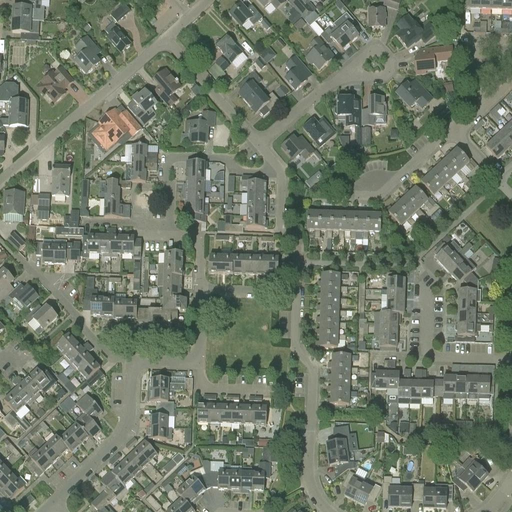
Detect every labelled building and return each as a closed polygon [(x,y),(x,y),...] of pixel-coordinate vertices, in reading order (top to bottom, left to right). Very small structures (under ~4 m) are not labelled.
[(26,0),(26,9),(22,8),(13,8),(13,21),(39,22),(44,23),(44,8),(41,8),(41,0),(26,0)] [(255,0),(264,10),(270,5),(276,11),(284,4),(281,0),(255,0)] [(291,0),(288,3),(293,9),(302,19),(309,27),(319,19),(314,13),(316,11),(309,3),(312,0),(291,0)] [(402,0),(384,0),(383,7),(397,12),(402,0)] [(469,0),(469,11),(481,11),(480,0),(469,0)] [(480,0),(481,11),(491,11),(491,0),(480,0)] [(491,0),(491,11),(502,11),(502,0),(491,0)] [(511,0),(502,0),(502,11),(511,11),(511,0)] [(117,24),(131,12),(123,4),(110,15),(117,24)] [(252,6),(246,11),(241,5),(230,15),(242,28),(249,21),(254,27),(263,19),(252,6)] [(384,11),(369,11),(369,29),(385,28),(384,11)] [(359,37),(350,27),(354,23),(346,14),(333,25),(335,28),(350,45),(359,37)] [(407,49),(419,40),(425,46),(438,35),(428,23),(419,31),(408,17),(397,26),(402,32),(397,37),(407,49)] [(265,20),(260,24),(267,33),(272,29),(265,20)] [(38,42),(39,22),(13,21),(12,34),(21,34),(20,41),(38,42)] [(131,45),(117,29),(113,24),(105,31),(109,37),(107,39),(121,55),(131,45)] [(342,52),(350,45),(335,28),(331,32),(328,29),(320,36),(328,45),(333,41),(342,52)] [(74,48),(82,57),(75,63),(86,77),(100,65),(95,59),(101,53),(87,37),(74,48)] [(227,38),(222,43),(221,42),(219,42),(216,45),(216,47),(217,48),(216,48),(232,64),(243,54),(235,46),(227,38)] [(309,46),(314,52),(306,59),(312,66),(314,65),(320,71),(328,64),(335,58),(318,38),(309,46)] [(415,59),(415,62),(417,76),(426,75),(425,73),(435,72),(434,64),(454,62),(452,47),(421,50),(415,59)] [(259,56),(266,65),(276,57),(269,48),(259,56)] [(285,67),(292,75),(286,81),(296,92),(307,82),(306,82),(313,76),(296,57),(285,67)] [(221,59),(215,65),(208,71),(218,82),(225,76),(223,73),(229,67),(221,59)] [(266,67),(260,60),(255,64),(261,71),(266,67)] [(62,68),(53,75),(52,74),(42,83),(43,84),(37,89),(44,97),(47,94),(55,104),(65,95),(63,92),(66,89),(66,90),(74,83),(62,68)] [(178,102),(173,96),(181,88),(166,71),(153,81),(159,88),(154,92),(169,110),(178,102)] [(244,82),(248,87),(239,95),(248,105),(261,93),(256,87),(262,82),(254,73),(244,82)] [(415,81),(409,87),(407,85),(396,96),(410,110),(416,105),(422,111),(434,100),(415,81)] [(0,103),(10,104),(9,120),(0,120),(3,127),(9,127),(9,128),(26,129),(27,102),(18,102),(18,87),(17,87),(14,85),(5,85),(0,89),(0,103)] [(196,97),(203,93),(199,87),(192,91),(196,97)] [(132,100),(140,110),(134,116),(144,128),(157,117),(150,109),(156,104),(145,92),(139,97),(137,96),(132,100)] [(256,115),(259,113),(263,118),(280,103),(272,94),(266,99),(261,93),(248,105),(256,115)] [(334,110),(334,114),(336,116),(338,116),(338,117),(345,117),(345,128),(354,128),(359,128),(362,128),(361,111),(361,101),(353,102),(353,99),(338,99),(338,108),(336,108),(334,110)] [(385,125),(385,117),(386,117),(386,106),(383,106),(383,99),(369,99),(369,111),(361,111),(362,128),(375,127),(375,125),(385,125)] [(498,105),(494,110),(497,114),(502,109),(498,105)] [(438,118),(442,121),(446,117),(448,115),(450,113),(447,110),(438,118)] [(126,111),(120,117),(116,112),(104,122),(108,128),(96,139),(106,151),(127,133),(132,139),(142,130),(126,111)] [(202,113),(201,124),(186,124),(185,136),(190,136),(190,144),(206,145),(206,128),(215,128),(216,114),(202,113)] [(489,121),(501,134),(511,144),(511,129),(509,126),(503,132),(491,119),(489,121)] [(328,125),(322,130),(314,120),(303,130),(320,149),(336,135),(328,125)] [(477,133),(482,128),(478,124),(473,129),(477,133)] [(371,129),(361,129),(361,147),(371,147),(371,129)] [(511,144),(501,134),(494,141),(505,154),(511,147),(511,144)] [(307,143),(301,148),(293,138),(282,148),(293,161),(300,156),(305,162),(314,154),(319,160),(320,159),(322,158),(316,151),(314,152),(307,143)] [(497,161),(505,154),(494,141),(485,149),(497,161)] [(147,147),(132,146),(125,146),(124,165),(157,166),(158,147),(147,147)] [(448,159),(460,172),(465,167),(471,173),(475,169),(470,164),(457,150),(452,155),(449,153),(445,156),(448,159)] [(452,180),(457,176),(462,181),(466,178),(460,172),(448,159),(443,164),(440,161),(437,164),(439,167),(452,180)] [(204,182),(204,171),(207,171),(208,163),(187,163),(186,182),(204,182)] [(124,182),(120,182),(120,183),(131,183),(145,184),(146,172),(157,172),(157,166),(124,165),(124,182)] [(343,173),(335,165),(330,170),(331,171),(337,178),(343,173)] [(52,167),(52,178),(51,197),(57,197),(57,203),(66,203),(66,198),(69,198),(70,168),(52,167)] [(443,189),(448,184),(453,189),(457,186),(452,180),(439,167),(434,172),(432,169),(428,173),(430,175),(443,189)] [(318,173),(305,184),(310,189),(323,179),(322,178),(318,173)] [(448,194),(443,189),(430,175),(425,180),(423,177),(419,181),(434,197),(439,192),(444,197),(448,194)] [(266,184),(254,183),(254,178),(242,178),(242,186),(248,186),(248,194),(266,195),(266,184)] [(186,182),(186,193),(203,194),(204,182),(186,182)] [(119,201),(119,190),(131,190),(131,189),(131,183),(120,183),(105,183),(104,201),(119,201)] [(419,211),(424,206),(429,211),(433,208),(416,189),(410,194),(408,191),(404,195),(407,198),(419,211)] [(186,193),(185,205),(203,205),(203,194),(186,193)] [(5,194),(4,215),(22,216),(23,195),(5,194)] [(248,194),(248,206),(265,207),(266,195),(248,194)] [(50,196),(38,195),(37,218),(29,218),(29,226),(35,226),(35,227),(56,228),(56,221),(49,221),(50,196)] [(410,219),(415,214),(421,220),(424,216),(419,211),(407,198),(402,202),(399,200),(395,203),(398,206),(410,219)] [(104,219),(118,219),(130,220),(130,213),(130,207),(121,206),(121,202),(119,202),(119,201),(104,201),(104,219)] [(208,207),(203,207),(203,205),(185,205),(185,211),(182,211),(182,223),(186,224),(201,224),(206,224),(206,217),(208,217),(208,207)] [(248,206),(247,217),(265,218),(265,207),(248,206)] [(418,227),(410,219),(398,206),(393,211),(390,208),(386,212),(401,227),(407,222),(414,230),(418,227)] [(320,239),(320,232),(320,214),(313,214),(313,210),(308,210),(308,231),(314,231),(314,239),(320,239)] [(320,232),(327,232),(326,240),(332,240),(332,232),(332,214),(325,214),(326,210),(321,210),(320,214),(320,232)] [(332,232),(339,232),(338,240),(344,240),(344,233),(344,215),(338,214),(338,210),(332,210),(332,214),(332,232)] [(57,228),(57,237),(84,236),(84,228),(80,228),(79,211),(71,211),(71,217),(65,217),(65,228),(57,228)] [(344,233),(351,233),(351,240),(356,241),(356,233),(356,215),(349,215),(350,211),(344,211),(344,215),(344,233)] [(356,233),(363,233),(362,241),(368,241),(368,233),(368,215),(362,215),(362,211),(356,211),(356,215),(356,233)] [(368,233),(375,234),(374,241),(380,242),(381,216),(373,216),(374,212),(368,212),(368,215),(368,233)] [(267,222),(265,222),(265,218),(247,217),(247,223),(239,223),(239,226),(224,226),(224,233),(243,234),(243,229),(247,229),(267,230),(267,222)] [(99,256),(103,256),(102,258),(110,259),(111,230),(107,230),(107,235),(108,235),(108,238),(99,238),(99,256)] [(122,238),(113,238),(113,236),(115,236),(116,230),(111,230),(110,259),(118,259),(118,256),(121,257),(122,238)] [(16,251),(18,252),(24,246),(13,235),(7,241),(16,251)] [(99,256),(99,238),(88,237),(88,245),(83,245),(82,260),(89,260),(89,256),(99,256)] [(121,257),(133,257),(133,260),(141,260),(141,241),(134,240),(134,239),(122,238),(121,257)] [(35,257),(43,257),(43,266),(54,266),(55,248),(55,242),(43,241),(43,244),(36,244),(35,257)] [(66,248),(55,248),(54,266),(65,266),(66,261),(79,262),(80,243),(73,243),(73,245),(66,245),(66,248)] [(456,256),(448,248),(444,244),(432,255),(436,259),(435,260),(443,268),(456,256)] [(456,257),(456,256),(443,268),(451,276),(468,261),(463,256),(472,248),(469,244),(466,247),(456,257)] [(165,255),(164,266),(182,267),(182,255),(165,255)] [(209,275),(221,275),(221,257),(210,257),(209,275)] [(221,275),(232,275),(233,258),(221,257),(221,275)] [(232,275),(243,276),(244,258),(233,258),(232,275)] [(243,276),(255,276),(255,259),(244,258),(243,276)] [(255,276),(266,277),(267,259),(255,259),(255,276)] [(279,259),(267,259),(266,277),(278,277),(278,275),(279,259)] [(472,273),(471,273),(475,269),(468,261),(451,276),(459,285),(463,282),(467,286),(478,281),(471,274),(472,273)] [(157,277),(164,277),(182,278),(182,267),(164,266),(158,266),(157,277)] [(0,304),(7,297),(14,291),(9,285),(13,282),(3,271),(0,273),(0,304)] [(388,280),(388,291),(405,292),(405,280),(403,280),(403,274),(388,274),(388,280)] [(340,288),(340,282),(347,282),(347,276),(340,276),(340,277),(322,276),(322,284),(318,284),(318,288),(322,288),(347,289),(347,288),(340,288)] [(181,289),(182,278),(164,277),(163,289),(181,289)] [(102,300),(97,300),(97,291),(93,291),(94,279),(87,278),(86,291),(84,290),(84,302),(91,302),(90,317),(102,318),(102,300)] [(478,281),(467,286),(467,291),(459,291),(458,303),(475,304),(480,304),(480,292),(478,292),(478,281)] [(23,313),(26,310),(38,299),(28,288),(25,290),(20,285),(14,291),(7,297),(23,313)] [(339,300),(339,293),(347,294),(347,289),(322,288),(322,295),(318,295),(318,301),(322,301),(347,301),(347,300),(339,300)] [(181,301),(181,289),(163,289),(163,300),(181,301)] [(381,296),(388,296),(387,303),(404,304),(405,292),(388,291),(381,291),(381,296)] [(108,293),(108,300),(102,300),(102,318),(106,318),(106,320),(113,320),(114,303),(114,293),(108,293)] [(162,312),(149,311),(148,323),(170,324),(170,325),(177,325),(177,312),(185,313),(186,301),(181,301),(163,300),(162,312)] [(339,312),(339,305),(346,305),(347,301),(322,301),(321,307),(317,307),(317,312),(321,312),(346,313),(346,312),(339,312)] [(125,303),(114,303),(113,320),(124,321),(125,303)] [(137,304),(125,303),(124,321),(128,321),(128,324),(136,324),(137,311),(137,304)] [(387,303),(387,314),(387,315),(400,316),(404,316),(404,304),(387,303)] [(475,315),(475,304),(458,303),(458,314),(475,315)] [(33,320),(40,327),(35,332),(39,336),(57,319),(46,308),(43,310),(39,306),(24,320),(28,325),(33,320)] [(338,324),(339,317),(346,318),(346,313),(321,312),(321,319),(317,319),(317,324),(321,324),(346,325),(346,324),(338,324)] [(387,314),(375,314),(374,326),(398,327),(398,326),(400,326),(400,316),(387,315),(387,314)] [(475,326),(475,315),(458,314),(457,325),(475,326)] [(338,336),(338,329),(346,330),(346,325),(321,324),(320,331),(317,331),(317,336),(320,336),(345,337),(345,336),(338,336)] [(359,325),(359,337),(363,337),(363,336),(367,336),(368,325),(366,325),(359,325)] [(475,326),(457,325),(457,326),(455,327),(455,331),(457,333),(457,337),(477,337),(477,333),(480,333),(480,326),(475,326)] [(374,337),(376,337),(397,338),(398,327),(374,326),(374,337)] [(56,348),(63,356),(76,344),(69,335),(66,338),(61,332),(48,345),(53,350),(56,348)] [(345,344),(345,337),(320,336),(320,343),(316,343),(316,349),(337,349),(338,343),(345,344)] [(380,343),(380,349),(380,352),(391,352),(391,349),(397,349),(397,338),(376,337),(375,342),(380,343)] [(83,351),(76,344),(63,356),(66,359),(64,361),(69,367),(90,347),(87,344),(83,347),(85,348),(83,351)] [(76,371),(79,373),(92,361),(86,354),(88,353),(89,354),(93,350),(90,347),(69,367),(74,372),(76,371)] [(349,369),(350,362),(358,363),(358,358),(333,357),(332,365),(328,364),(328,369),(358,370),(349,369)] [(100,369),(92,361),(79,373),(86,382),(84,383),(90,389),(103,376),(99,371),(100,369)] [(388,362),(387,375),(387,391),(387,398),(398,398),(399,383),(399,375),(392,375),(393,369),(395,369),(395,362),(388,362)] [(38,371),(29,379),(41,392),(42,391),(45,394),(56,384),(42,369),(39,372),(38,371)] [(349,381),(349,375),(357,375),(358,370),(328,369),(328,370),(332,370),(332,376),(328,376),(328,381),(357,382),(349,381)] [(477,401),(489,401),(489,396),(493,396),(494,370),(487,370),(487,379),(478,379),(477,401)] [(398,405),(398,406),(409,406),(410,383),(410,371),(404,371),(403,378),(406,378),(405,383),(399,383),(398,398),(398,405)] [(410,383),(409,406),(420,407),(421,400),(421,383),(421,379),(421,371),(415,371),(414,383),(410,383)] [(73,394),(78,389),(62,373),(57,378),(73,394)] [(376,374),(376,375),(371,375),(370,390),(375,390),(387,391),(387,375),(376,374)] [(39,394),(41,392),(29,379),(25,383),(21,379),(20,380),(18,378),(15,381),(35,402),(41,396),(39,394)] [(454,396),(455,378),(443,378),(443,381),(438,381),(438,398),(442,398),(442,401),(454,401),(454,396)] [(454,396),(455,396),(455,401),(466,401),(466,379),(455,378),(454,396)] [(57,381),(70,395),(72,394),(58,379),(57,381)] [(466,401),(477,401),(478,379),(466,379),(466,401)] [(185,380),(185,385),(169,385),(169,381),(151,380),(150,391),(174,392),(185,392),(192,393),(193,380),(185,380)] [(433,401),(433,398),(438,398),(438,381),(433,380),(432,384),(421,383),(421,400),(433,401)] [(19,388),(12,395),(24,407),(27,405),(29,407),(35,402),(15,381),(12,383),(16,388),(17,386),(19,388)] [(349,393),(349,386),(357,387),(357,382),(328,381),(332,382),(331,388),(328,388),(327,393),(357,394),(357,393),(349,393)] [(168,403),(168,398),(174,398),(174,392),(150,391),(150,403),(156,403),(156,411),(173,411),(174,404),(168,403)] [(356,399),(357,394),(327,393),(327,394),(331,394),(331,400),(327,400),(327,405),(348,406),(348,398),(356,399)] [(16,416),(24,407),(12,395),(4,403),(16,416)] [(76,406),(84,415),(92,422),(102,413),(87,396),(76,406)] [(197,424),(209,425),(209,407),(197,406),(197,424)] [(209,425),(220,425),(221,407),(209,407),(209,425)] [(220,425),(231,425),(232,408),(221,407),(220,425)] [(231,425),(243,426),(243,408),(232,408),(231,425)] [(243,426),(254,426),(255,408),(243,408),(243,426)] [(267,409),(255,408),(254,426),(266,427),(267,409)] [(150,417),(149,429),(167,430),(172,430),(174,430),(175,418),(173,418),(173,411),(156,411),(155,418),(150,417)] [(3,420),(12,429),(18,424),(14,420),(9,415),(3,420)] [(19,415),(14,420),(18,424),(26,433),(31,428),(19,415)] [(74,424),(76,426),(88,439),(90,441),(100,431),(92,422),(84,415),(74,424)] [(43,423),(35,430),(38,433),(42,430),(44,433),(49,429),(43,423)] [(400,423),(399,433),(416,434),(416,423),(400,423)] [(443,435),(449,436),(449,426),(439,425),(439,438),(443,438),(443,435)] [(76,426),(68,433),(80,447),(88,439),(76,426)] [(148,441),(166,441),(171,442),(172,430),(167,430),(149,429),(148,441)] [(477,429),(477,439),(486,440),(486,429),(477,429)] [(29,441),(38,433),(35,430),(26,438),(29,441)] [(68,433),(60,441),(68,451),(71,455),(80,447),(68,433)] [(326,445),(328,456),(346,454),(352,453),(350,441),(359,440),(358,435),(352,436),(352,435),(334,437),(333,444),(326,445)] [(56,437),(48,445),(61,458),(68,451),(60,441),(56,437)] [(20,449),(29,441),(26,438),(17,446),(20,449)] [(134,439),(129,443),(133,447),(137,443),(134,439)] [(3,443),(12,453),(15,450),(6,440),(3,443)] [(128,451),(133,447),(129,443),(125,448),(128,451)] [(145,443),(137,451),(149,464),(158,456),(145,443)] [(48,445),(40,453),(53,466),(61,458),(48,445)] [(269,472),(270,453),(270,449),(263,449),(262,471),(269,472)] [(141,472),(149,464),(137,451),(129,459),(141,472)] [(43,474),(53,466),(40,453),(31,461),(43,474)] [(348,465),(346,454),(328,456),(330,468),(337,467),(338,472),(354,470),(353,464),(348,465)] [(117,455),(113,459),(116,463),(121,458),(117,455)] [(488,477),(483,472),(486,467),(475,456),(471,461),(469,459),(461,468),(463,469),(463,470),(480,485),(488,477)] [(129,459),(120,466),(133,480),(141,472),(129,459)] [(0,480),(8,473),(0,464),(0,463),(0,480)] [(210,472),(205,475),(211,489),(211,488),(218,489),(218,491),(229,491),(230,473),(230,466),(223,466),(223,464),(210,463),(210,472)] [(174,474),(177,478),(179,479),(188,470),(183,465),(174,474)] [(120,466),(112,474),(124,487),(133,480),(120,466)] [(463,493),(468,489),(473,493),(480,485),(463,470),(451,482),(463,493)] [(16,481),(8,473),(0,480),(0,493),(2,495),(16,481)] [(100,483),(107,490),(115,499),(126,489),(124,487),(112,474),(110,473),(100,483)] [(241,474),(230,473),(229,491),(233,492),(233,494),(241,494),(241,474)] [(342,487),(348,490),(344,497),(354,502),(362,486),(365,481),(349,473),(342,487)] [(174,474),(165,482),(168,486),(177,478),(174,474)] [(253,474),(241,474),(241,494),(248,494),(248,492),(252,492),(253,474)] [(264,474),(253,474),(252,492),(264,492),(264,474)] [(197,499),(205,491),(211,489),(205,475),(195,480),(193,478),(185,486),(197,499)] [(94,476),(89,481),(93,485),(98,480),(94,476)] [(382,499),(388,500),(388,509),(399,509),(400,490),(391,490),(392,478),(384,478),(383,484),(382,499)] [(9,499),(11,502),(24,490),(16,481),(2,495),(7,500),(9,499)] [(372,491),(362,486),(354,502),(364,508),(367,501),(373,503),(381,488),(375,485),(372,491)] [(411,509),(411,502),(417,501),(417,485),(411,485),(411,491),(400,490),(399,509),(411,509)] [(435,491),(423,491),(423,486),(417,485),(417,501),(423,502),(422,510),(434,510),(435,491)] [(194,502),(197,499),(185,486),(176,494),(182,500),(190,509),(190,508),(196,503),(194,502)] [(435,486),(435,491),(434,510),(446,510),(446,503),(452,502),(453,486),(435,486)] [(101,511),(107,507),(115,499),(107,490),(91,505),(97,511),(101,511)] [(30,496),(21,505),(26,510),(30,506),(32,504),(35,501),(30,496)] [(145,501),(155,511),(157,511),(160,510),(162,508),(150,496),(145,501)] [(182,500),(174,508),(177,511),(193,511),(190,508),(190,509),(182,500)]
